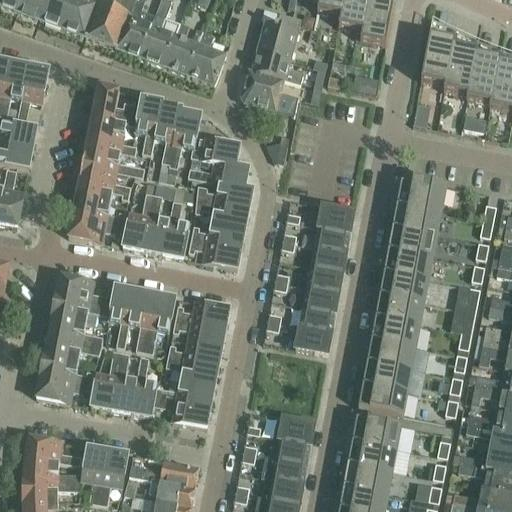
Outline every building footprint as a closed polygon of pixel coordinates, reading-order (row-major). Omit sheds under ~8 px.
[(0,0),(0,9),(18,16),(23,0),(0,0)] [(23,0),(18,16),(40,25),(48,0),(23,0)] [(48,0),(40,25),(63,33),(75,0),(48,0)] [(79,0),(75,0),(63,33),(86,42),(100,5),(101,0),(92,0),(91,4),(79,0)] [(134,4),(123,0),(101,0),(100,5),(86,42),(115,53),(116,54),(131,11),(134,4)] [(190,0),(189,5),(202,10),(201,12),(205,14),(210,0),(190,0)] [(296,0),(319,5),(317,17),(320,0),(296,0)] [(320,0),(317,17),(340,21),(338,33),(339,33),(345,0),(320,0)] [(345,0),(339,33),(362,37),(360,47),(361,47),(369,0),(345,0)] [(369,0),(361,47),(385,52),(394,6),(370,2),(370,0),(369,0)] [(151,31),(140,63),(164,71),(180,29),(165,23),(171,8),(170,8),(171,4),(164,2),(163,5),(162,4),(151,31)] [(144,8),(134,4),(131,11),(116,54),(140,63),(151,31),(137,26),(144,8)] [(265,27),(257,58),(290,66),(298,36),(297,35),(300,25),(279,19),(276,30),(265,27)] [(188,32),(180,29),(164,71),(188,80),(203,38),(195,35),(191,46),(184,44),(188,32)] [(214,42),(203,38),(188,80),(214,90),(225,59),(209,53),(214,42)] [(444,97),(453,46),(429,42),(420,87),(444,92),(443,97),(444,97)] [(454,47),(453,46),(444,97),(467,101),(466,105),(467,106),(476,56),(453,52),(454,47)] [(477,56),(476,56),(467,106),(489,110),(489,113),(490,113),(499,65),(476,60),(477,56)] [(257,58),(252,76),(285,85),(300,89),(302,79),(287,76),(290,66),(257,58)] [(499,65),(490,113),(511,117),(511,119),(511,120),(511,119),(511,70),(499,68),(500,65),(499,65)] [(8,67),(0,107),(0,121),(6,123),(10,103),(21,105),(27,71),(8,67)] [(21,105),(19,115),(17,124),(26,126),(30,107),(41,110),(48,76),(27,71),(21,105)] [(314,89),(322,91),(326,76),(317,74),(314,89)] [(285,85),(252,76),(248,75),(241,104),(244,109),(257,112),(264,88),(283,93),(285,85)] [(281,100),(283,93),(264,88),(257,112),(276,117),(294,120),(298,104),(281,100)] [(318,110),(322,91),(314,89),(310,108),(318,110)] [(98,91),(91,123),(120,129),(122,118),(129,119),(127,131),(135,133),(140,111),(116,107),(119,95),(98,91)] [(141,103),(140,111),(135,133),(134,137),(145,140),(141,159),(150,161),(154,145),(161,110),(162,108),(141,103)] [(181,114),(161,110),(154,145),(165,147),(163,157),(161,168),(169,170),(171,159),(180,117),(181,117),(181,114)] [(429,116),(417,114),(414,130),(426,132),(429,116)] [(200,121),(181,117),(180,117),(171,159),(169,170),(170,170),(169,173),(176,174),(180,153),(193,155),(200,121)] [(91,123),(88,143),(121,150),(125,130),(127,131),(129,119),(122,118),(120,129),(91,123)] [(0,139),(0,147),(32,154),(36,134),(3,127),(0,139)] [(277,168),(283,170),(285,162),(289,143),(281,141),(276,163),(277,168)] [(88,143),(84,163),(118,170),(120,159),(130,161),(132,152),(121,150),(88,143)] [(199,144),(197,156),(193,155),(192,163),(213,167),(235,172),(235,171),(239,152),(199,144)] [(32,154),(0,147),(0,168),(28,174),(32,154)] [(118,170),(84,163),(83,163),(79,183),(80,183),(114,190),(116,178),(142,183),(143,175),(118,170)] [(211,179),(201,177),(189,175),(188,183),(218,189),(218,188),(244,194),(248,174),(235,171),(235,172),(213,167),(211,179)] [(167,178),(169,170),(162,169),(158,185),(172,188),(174,179),(167,178)] [(3,195),(0,210),(0,229),(16,233),(23,199),(11,196),(14,185),(15,177),(6,175),(3,195)] [(114,190),(80,183),(76,203),(110,209),(112,198),(122,200),(122,204),(127,205),(129,193),(114,190)] [(397,206),(441,214),(446,191),(412,185),(411,189),(400,187),(397,206)] [(198,192),(196,205),(248,216),(252,195),(244,194),(218,188),(218,189),(215,200),(206,198),(206,194),(198,192)] [(149,222),(142,257),(162,261),(171,217),(164,215),(162,225),(156,224),(161,203),(146,199),(144,211),(151,212),(149,222)] [(110,209),(76,203),(72,222),(122,233),(124,219),(119,218),(118,224),(107,222),(110,209)] [(248,216),(196,205),(195,219),(201,219),(201,216),(213,218),(211,230),(244,235),(248,216)] [(397,206),(396,209),(392,229),(437,237),(441,214),(397,206)] [(171,217),(162,261),(182,265),(189,230),(177,228),(179,218),(181,209),(173,207),(171,217)] [(129,219),(122,253),(142,257),(149,222),(151,212),(144,211),(142,221),(129,219)] [(321,211),(317,232),(350,238),(354,217),(321,211)] [(483,223),(493,225),(496,213),(485,211),(483,223)] [(288,219),(287,218),(286,220),(287,220),(286,226),(285,226),(285,227),(286,228),(286,227),(298,230),(300,221),(288,219)] [(511,225),(507,224),(507,221),(501,219),(498,232),(505,233),(511,234),(511,225)] [(122,233),(72,222),(68,242),(101,249),(104,238),(115,240),(114,244),(119,245),(122,233)] [(489,244),(493,225),(483,223),(479,242),(489,244)] [(392,229),(392,232),(388,252),(432,260),(437,237),(392,229)] [(211,230),(209,239),(198,237),(198,233),(193,232),(191,245),(241,255),(244,235),(211,230)] [(350,238),(317,232),(314,253),(346,259),(350,238)] [(511,234),(505,233),(503,242),(511,243),(511,234)] [(281,246),(281,247),(295,249),(296,241),(284,239),(283,239),(283,240),(282,246),(281,246)] [(241,255),(191,245),(188,258),(193,259),(194,255),(205,257),(203,269),(237,275),(241,255)] [(295,249),(281,247),(282,248),(281,254),(280,254),(280,255),(281,255),(293,257),(295,249)] [(478,249),(475,264),(485,266),(488,251),(478,249)] [(388,252),(388,254),(384,275),(428,283),(432,260),(388,252)] [(346,259),(314,253),(310,273),(342,279),(346,259)] [(511,255),(501,253),(500,261),(499,264),(492,262),(490,271),(511,275),(511,266),(510,266),(511,258),(511,255)] [(0,269),(0,304),(2,305),(9,272),(0,269)] [(474,271),(471,287),(481,289),(484,273),(474,271)] [(511,275),(490,271),(489,279),(496,280),(496,281),(511,284),(511,275)] [(342,279),(310,273),(306,293),(338,299),(342,279)] [(384,275),(383,276),(379,298),(424,306),(428,283),(384,275)] [(274,286),(274,287),(287,289),(288,281),(277,279),(275,279),(275,280),(276,280),(275,286),(274,286)] [(60,282),(56,302),(108,314),(110,303),(91,300),(93,288),(60,282)] [(287,289),(274,287),(274,288),(273,294),(272,294),(272,295),(273,295),(274,295),(286,297),(287,289)] [(135,296),(114,292),(108,326),(121,329),(116,353),(124,354),(128,330),(135,296)] [(306,293),(302,313),(335,319),(338,299),(306,293)] [(469,293),(466,309),(476,311),(479,295),(469,293)] [(155,300),(135,296),(128,330),(141,332),(139,343),(146,344),(155,300)] [(379,298),(379,299),(375,320),(419,329),(424,306),(379,298)] [(146,344),(139,343),(136,356),(151,360),(156,335),(168,338),(175,304),(155,300),(146,344)] [(56,302),(51,323),(52,323),(52,322),(85,329),(88,317),(106,321),(108,314),(56,302)] [(511,307),(494,304),(485,303),(483,311),(488,312),(490,312),(511,316),(511,307)] [(193,320),(182,318),(183,313),(177,312),(175,325),(225,334),(229,314),(195,307),(193,320)] [(511,316),(490,312),(488,322),(511,326),(511,327),(510,336),(511,336),(511,316)] [(335,319),(302,313),(299,334),(331,340),(335,319)] [(475,318),(465,316),(462,332),(472,334),(475,318)] [(266,326),(266,327),(279,330),(281,321),(269,319),(268,319),(268,320),(267,327),(266,326)] [(375,320),(375,321),(371,343),(415,352),(419,329),(375,320)] [(52,323),(48,342),(100,352),(101,343),(83,339),(85,329),(52,322),(52,323)] [(225,334),(175,325),(172,338),(177,339),(178,335),(190,337),(187,348),(221,354),(225,334)] [(279,330),(266,327),(266,328),(267,328),(266,334),(265,334),(265,335),(266,336),(266,335),(278,338),(279,330)] [(477,339),(475,350),(511,357),(511,336),(510,336),(509,346),(499,344),(500,335),(479,331),(478,334),(485,335),(484,341),(477,339)] [(331,340),(299,334),(295,355),(327,361),(331,340)] [(461,338),(458,354),(468,356),(471,340),(461,338)] [(48,342),(44,362),(44,363),(77,368),(80,356),(98,360),(100,352),(48,342)] [(371,343),(366,366),(411,375),(415,352),(371,343)] [(185,359),(175,357),(174,357),(175,352),(170,351),(167,364),(217,374),(221,354),(187,348),(185,359)] [(511,357),(475,350),(473,361),(479,363),(478,370),(488,372),(490,362),(505,365),(503,376),(511,377),(511,357)] [(114,357),(111,370),(109,381),(97,378),(90,413),(111,417),(121,359),(114,357)] [(129,360),(121,359),(111,417),(130,420),(136,385),(125,383),(129,360)] [(463,378),(466,362),(456,361),(453,376),(463,378)] [(44,363),(44,362),(39,383),(40,383),(89,392),(92,378),(87,377),(86,383),(75,380),(77,368),(44,363)] [(141,362),(136,385),(130,420),(151,424),(153,411),(154,403),(156,395),(157,389),(145,387),(149,364),(141,362)] [(217,374),(167,364),(166,373),(182,376),(180,387),(214,394),(217,374)] [(406,398),(411,375),(366,366),(362,389),(406,398)] [(476,382),(475,391),(511,397),(511,377),(503,376),(501,387),(476,382)] [(40,383),(36,403),(69,409),(72,397),(82,399),(82,403),(86,404),(89,392),(40,383)] [(462,385),(452,383),(449,399),(459,401),(462,385)] [(156,395),(154,403),(210,414),(214,394),(180,387),(178,399),(156,395)] [(402,421),(406,398),(362,389),(358,413),(402,421)] [(475,391),(471,410),(478,412),(480,400),(498,404),(496,415),(511,418),(511,397),(475,391)] [(154,403),(153,411),(174,415),(172,427),(206,434),(210,414),(154,403)] [(458,407),(448,405),(445,421),(455,423),(458,407)] [(478,412),(471,410),(467,430),(511,438),(511,418),(496,415),(494,425),(478,422),(479,413),(478,412)] [(277,422),(273,444),(310,451),(314,429),(282,423),(277,422)] [(356,423),(355,425),(351,446),(396,455),(400,432),(356,423)] [(248,431),(247,430),(247,432),(248,432),(246,438),(245,439),(247,440),(247,439),(259,441),(260,433),(248,431)] [(511,438),(467,430),(465,439),(490,443),(488,454),(511,459),(511,438)] [(28,443),(24,464),(59,469),(80,472),(82,464),(59,461),(62,449),(28,443)] [(270,460),(269,464),(306,471),(310,451),(273,444),(272,447),(277,448),(275,461),(270,460)] [(351,446),(351,447),(347,469),(391,477),(396,455),(351,446)] [(450,449),(440,447),(437,463),(447,465),(450,449)] [(242,459),(255,461),(256,453),(244,451),(245,451),(243,450),(243,452),(244,452),(243,458),(242,458),(242,459)] [(87,453),(82,481),(81,487),(94,489),(92,499),(90,509),(98,510),(107,456),(87,453)] [(486,466),(468,462),(455,460),(453,468),(459,469),(511,479),(511,459),(488,454),(486,466)] [(107,456),(98,510),(106,511),(109,492),(122,494),(127,460),(107,456)] [(253,469),(255,461),(242,459),(242,460),(241,466),(240,466),(240,467),(241,467),(253,469)] [(59,469),(24,464),(24,465),(23,486),(81,490),(81,487),(82,481),(58,480),(59,469)] [(270,485),(303,491),(306,471),(269,464),(265,484),(270,485)] [(163,466),(161,479),(142,475),(143,472),(131,469),(128,481),(129,481),(143,483),(195,493),(198,473),(163,466)] [(347,469),(347,470),(343,491),(387,500),(391,477),(347,469)] [(445,471),(435,469),(432,485),(442,487),(445,471)] [(511,479),(459,469),(458,478),(483,483),(481,494),(511,499),(511,479)] [(191,511),(195,493),(143,483),(142,492),(144,493),(143,498),(134,497),(136,489),(127,486),(123,500),(156,506),(188,511),(191,511)] [(303,491),(270,485),(267,501),(258,500),(257,504),(299,511),(303,491)] [(81,490),(23,486),(22,487),(22,510),(23,510),(57,509),(57,497),(79,498),(81,490)] [(234,499),(248,501),(249,493),(237,491),(236,491),(236,492),(235,498),(234,498),(234,499)] [(343,491),(343,492),(338,511),(384,511),(387,500),(343,491)] [(441,493),(431,491),(428,507),(438,509),(441,493)] [(511,511),(511,499),(481,494),(480,494),(478,506),(453,501),(452,509),(468,511),(511,511)] [(246,509),(248,501),(234,499),(235,500),(234,506),(233,506),(233,507),(234,507),(246,509)]
